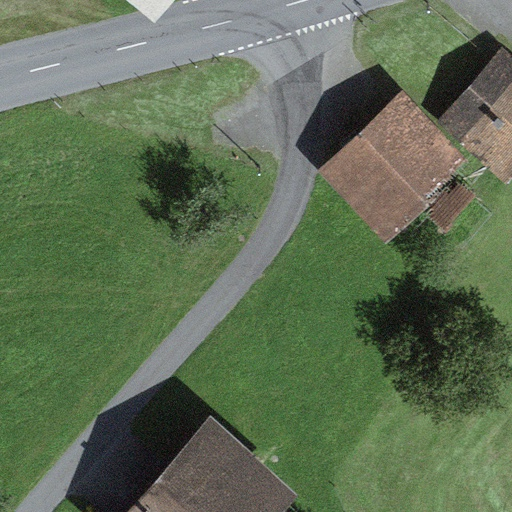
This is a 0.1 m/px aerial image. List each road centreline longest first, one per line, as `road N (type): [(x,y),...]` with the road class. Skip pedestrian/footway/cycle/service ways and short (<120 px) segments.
road 1 (residential): [(284,4),(300,128),(293,183),(248,259),(25,511)]
road 2 (secondary): [(0,76),(284,4)]
